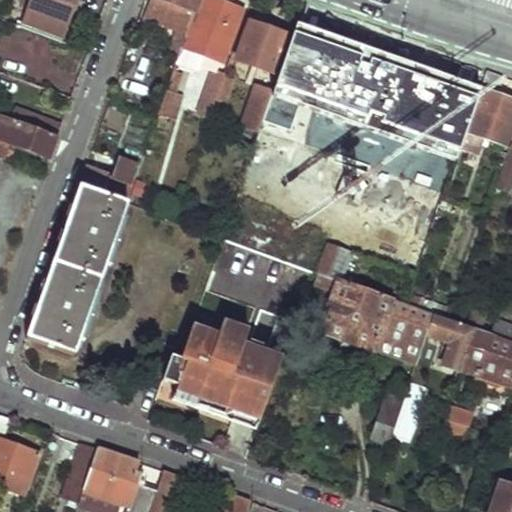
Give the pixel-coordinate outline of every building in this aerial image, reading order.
[(31,0),(21,27),(62,42),(77,0),(31,0)] [(152,0),(146,19),(171,27),(173,23),(179,25),(169,55),(177,58),(181,48),(198,0),(152,0)] [(198,0),(181,48),(223,62),(242,8),(220,0),(198,0)] [(0,8),(0,19),(7,22),(11,12),(0,8)] [(249,23),(235,60),(273,72),(286,35),(249,23)] [(225,74),(218,92),(225,94),(233,69),(227,67),(225,74)] [(213,69),(198,112),(209,117),(218,92),(225,74),(213,69)] [(484,90),(498,94),(504,76),(488,70),(484,81),(487,82),(484,90)] [(473,111),(466,130),(479,134),(507,144),(511,129),(511,99),(498,94),(484,90),(487,82),(484,81),(473,111)] [(257,86),(249,110),(263,114),(271,91),(257,86)] [(166,90),(158,114),(174,119),(183,96),(166,90)] [(17,108),(13,120),(57,137),(62,124),(17,108)] [(0,159),(7,162),(13,145),(50,158),(57,137),(13,120),(1,116),(0,118),(0,159)] [(466,130),(459,152),(471,156),(479,134),(466,130)] [(511,147),(498,187),(509,191),(511,183),(511,147)] [(79,187),(126,204),(139,167),(119,160),(113,177),(85,167),(79,187)] [(78,187),(24,339),(72,355),(83,323),(88,325),(93,311),(88,310),(109,249),(115,251),(120,237),(114,235),(126,204),(79,187),(78,187)] [(306,284),(333,293),(338,280),(318,272),(311,269),(306,284)] [(333,293),(320,330),(417,365),(428,336),(435,314),(415,307),(405,303),(343,281),(338,280),(333,293)] [(409,292),(405,303),(415,307),(419,296),(409,292)] [(435,314),(428,336),(452,343),(444,366),(463,372),(464,369),(478,329),(435,314)] [(222,321),(220,327),(246,336),(247,330),(222,321)] [(511,327),(497,322),(493,335),(511,341),(511,327)] [(217,335),(192,325),(179,360),(170,357),(161,382),(176,387),(171,401),(193,408),(195,404),(226,415),(226,413),(229,405),(258,416),(279,358),(242,344),(246,336),(220,327),(217,335)] [(464,369),(511,387),(511,341),(493,335),(478,329),(464,369)] [(389,391),(373,436),(390,443),(406,398),(389,391)] [(229,405),(226,413),(256,423),(258,416),(229,405)] [(451,408),(442,434),(461,441),(470,415),(451,408)] [(0,486),(23,495),(37,454),(1,442),(8,419),(0,416),(0,486)] [(81,445),(59,511),(73,511),(95,450),(81,445)] [(123,511),(147,511),(154,492),(136,485),(140,475),(134,473),(137,465),(95,450),(73,511),(85,511),(91,494),(126,505),(123,511)] [(154,492),(147,511),(168,511),(179,480),(160,473),(154,492)] [(511,511),(511,485),(499,481),(487,511),(511,511)] [(224,496),(218,511),(243,511),(246,503),(224,496)]
